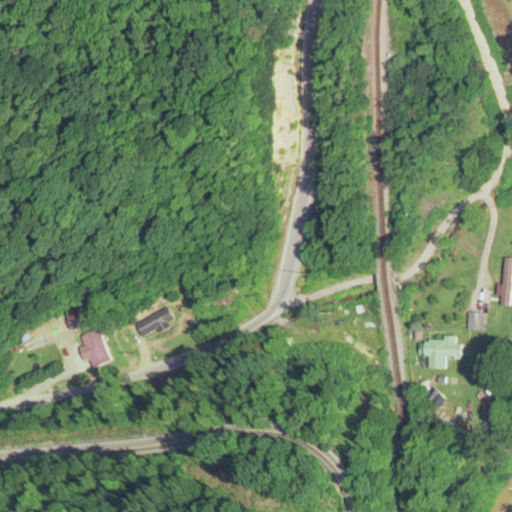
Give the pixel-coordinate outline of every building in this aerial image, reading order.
[(77,332),(97,324),(90,306),(70,314),(77,332)] [(149,341),(173,328),(165,313),(141,326),(149,341)] [(482,330),(482,315),(468,315),(468,330),(482,330)] [(88,341),(92,346),(85,351),(103,371),(121,355),(99,331),(88,341)] [(344,333),(339,340),(369,361),(374,353),(344,333)] [(423,357),(429,357),(428,369),(445,370),(445,359),(461,360),(462,345),(455,345),(456,338),(444,337),(444,342),(424,341),(423,357)]
